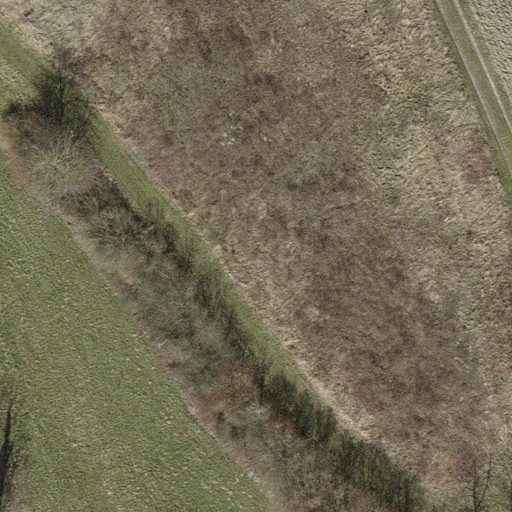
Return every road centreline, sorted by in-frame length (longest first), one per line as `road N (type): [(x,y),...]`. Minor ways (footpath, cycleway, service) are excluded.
road 1 (track): [(454,511),(406,491),(328,428),(168,217),(0,29)]
road 2 (track): [(454,0),(511,139)]
